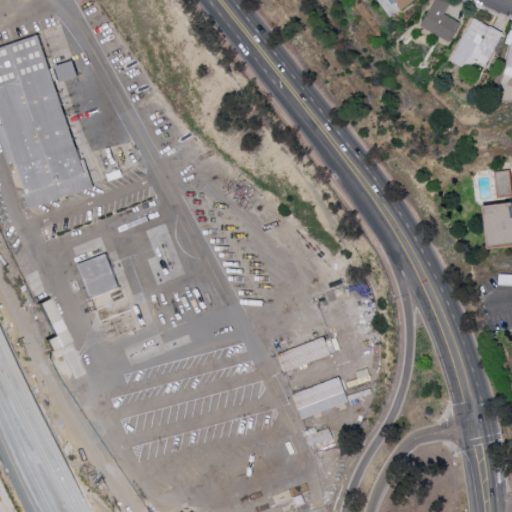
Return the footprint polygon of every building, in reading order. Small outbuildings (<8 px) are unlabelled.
[(394,0),(403,10),(414,0),(394,0)] [(461,21),(445,15),(451,1),(448,0),(433,0),(422,28),(452,41),(461,21)] [(451,62),(464,67),(468,57),(488,66),(503,31),(472,17),(451,62)] [(89,191),(45,35),(0,47),(0,102),(30,208),(89,191)] [(58,66),(63,82),(80,76),(75,60),(58,66)] [(495,171),(497,196),(511,194),(511,186),(511,170),(495,171)] [(511,244),(511,201),(488,204),(492,246),(511,244)] [(79,265),(92,299),(121,288),(108,253),(79,265)] [(71,342),(50,298),(39,304),(54,337),(46,340),(52,351),(71,342)] [(311,361),(332,355),(326,337),(306,343),(311,361)] [(349,402),(341,376),(294,392),(303,418),(349,402)] [(333,436),(330,427),(318,432),(316,427),(304,431),(310,445),(333,436)]
